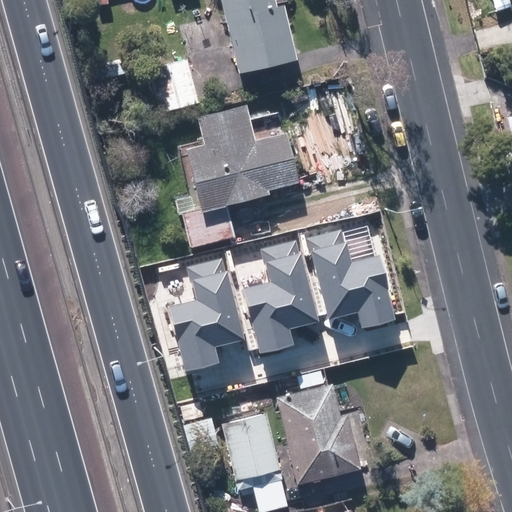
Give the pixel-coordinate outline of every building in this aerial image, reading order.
[(275,0),(223,0),(238,63),(287,52),(275,0)] [(197,97),(187,55),(150,64),(161,106),(197,97)] [(243,102),(199,110),(204,135),(187,137),(196,196),(268,184),(266,172),(288,168),(282,132),(249,138),(243,102)] [(358,311),(362,328),(394,320),(379,256),(352,263),(347,242),(346,243),(343,230),(307,238),(310,252),(313,251),(329,318),(342,315),(358,311)] [(258,353),(291,345),(287,329),(304,325),(316,322),(300,253),(298,254),(295,241),(261,249),(269,284),(243,290),(258,353)] [(186,370),(219,362),(215,346),(231,343),(244,339),(228,271),(226,271),(223,259),(189,267),(197,301),(171,308),(186,370)] [(330,381),(277,392),(293,469),(354,457),(345,412),(337,414),(330,381)] [(273,404),(230,415),(245,476),(288,465),(273,404)]
